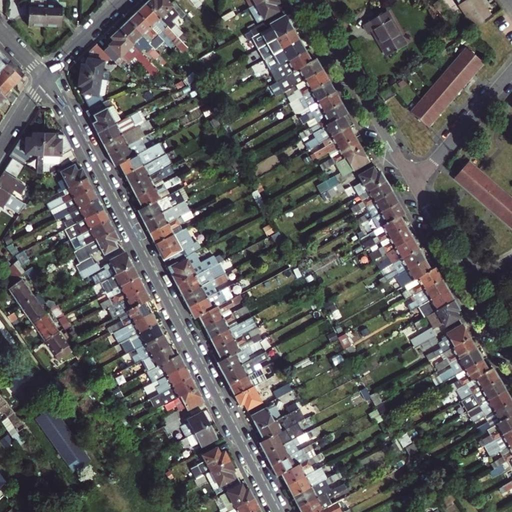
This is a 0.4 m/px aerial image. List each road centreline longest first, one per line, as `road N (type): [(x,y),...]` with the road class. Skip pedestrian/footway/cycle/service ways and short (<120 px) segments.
road 1 (residential): [(44,78),(278,511)]
road 2 (residential): [(413,185),(307,0)]
road 3 (residential): [(413,185),(511,72)]
